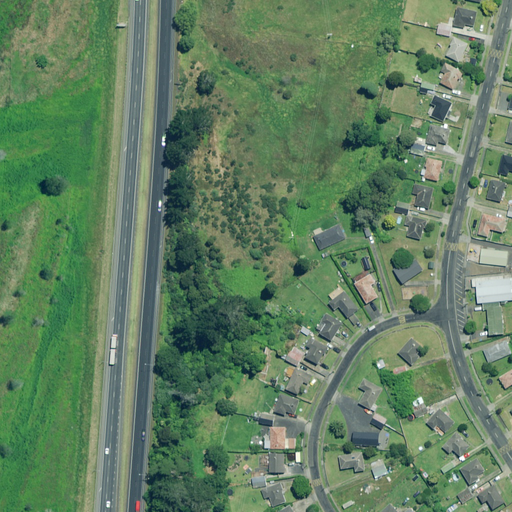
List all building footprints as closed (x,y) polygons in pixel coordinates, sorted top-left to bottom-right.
[(477,13),(457,9),(453,26),(464,28),(465,25),(474,27),(477,13)] [(451,27),(439,24),(437,34),(449,36),(451,27)] [(467,44),(454,37),(449,46),(450,47),(446,56),(458,62),(467,44)] [(462,72),(445,62),(441,71),(446,74),(441,83),(453,89),(462,72)] [(422,84),(420,92),(426,94),(438,96),(439,91),(435,90),(436,85),(422,82),(422,84)] [(438,96),(426,94),(424,98),(427,99),(425,101),(428,102),(425,108),(427,109),(426,113),(444,121),(452,103),(438,96)] [(450,130),(431,125),(426,143),(437,146),(438,142),(446,144),(450,130)] [(425,145),(413,143),(411,153),(423,155),(425,145)] [(511,157),(502,155),(498,173),(508,175),(509,170),(511,170),(511,157)] [(428,158),(426,167),(427,168),(426,170),(423,169),(421,175),(425,175),(424,178),(438,181),(443,162),(428,158)] [(505,183),(491,180),(487,198),(501,202),(505,183)] [(433,189),(415,185),(413,194),(418,195),(416,205),(428,208),(433,189)] [(410,205),(398,202),(396,211),(408,214),(410,205)] [(426,219),(408,214),(405,225),(410,226),(407,236),(421,240),(426,219)] [(507,219),(483,214),(479,235),(489,237),(490,230),(504,232),(507,219)] [(347,237),(341,224),(314,236),(320,249),(347,237)] [(373,235),(370,225),(364,227),(367,237),(373,235)] [(511,253),(487,250),(484,265),(511,268),(511,253)] [(408,289),(430,273),(420,259),(398,275),(408,289)] [(352,279),(355,284),(367,304),(378,297),(371,285),(375,282),(370,274),(368,276),(365,271),(352,279)] [(511,280),(481,285),(484,307),(511,302),(511,280)] [(358,310),(344,291),(329,303),(334,310),(339,306),(348,318),(358,310)] [(314,313),(321,304),(317,301),(310,310),(314,313)] [(342,324),(326,313),(317,328),(321,331),(320,333),(332,341),(342,324)] [(354,315),(349,319),(354,325),(359,321),(354,315)] [(310,331),(303,327),(301,331),(308,335),(310,331)] [(327,348),(310,338),(306,346),(311,349),(306,357),(317,364),(327,348)] [(423,348),(412,338),(398,353),(412,365),(419,357),(417,355),(423,348)] [(511,353),(505,341),(483,351),(489,364),(511,353)] [(305,353),(293,347),(286,360),(297,366),(305,353)] [(386,367),(382,359),(376,362),(379,369),(386,367)] [(407,372),(405,366),(393,369),(395,375),(407,372)] [(312,375),(296,368),(286,389),(298,394),(304,382),(309,384),(312,375)] [(511,370),(499,378),(506,389),(511,384),(511,370)] [(382,389),(364,379),(359,388),(366,391),(359,403),(370,410),(382,389)] [(300,399),(281,393),(274,411),(285,415),(286,411),(294,414),(300,399)] [(428,412),(421,397),(410,402),(416,417),(428,412)] [(454,422),(439,409),(426,423),(433,429),(437,425),(445,432),(454,422)] [(275,417),(262,414),(260,423),(274,426),(275,417)] [(387,420),(376,414),(371,422),(382,429),(387,420)] [(286,428),(271,427),(270,441),(266,441),(265,448),(295,449),(296,439),(286,439),(286,428)] [(470,447),(456,433),(442,447),(449,454),(453,450),(460,457),(470,447)] [(365,470),(362,453),(339,456),(341,469),(355,467),(355,472),(365,470)] [(284,473),(284,454),(269,454),(269,473),(284,473)] [(484,471),(477,459),(460,469),(469,484),(479,478),(477,475),(484,471)] [(454,467),(451,462),(441,469),(444,474),(454,467)] [(387,473),(383,464),(372,469),(375,478),(387,473)] [(266,486),(264,476),(252,478),(254,488),(266,486)] [(285,503),(279,483),(261,489),(264,499),(270,497),(273,507),(285,503)] [(504,502),(493,485),(477,495),(482,503),(487,500),(493,510),(504,502)] [(472,497),(468,489),(457,496),(462,503),(472,497)]
